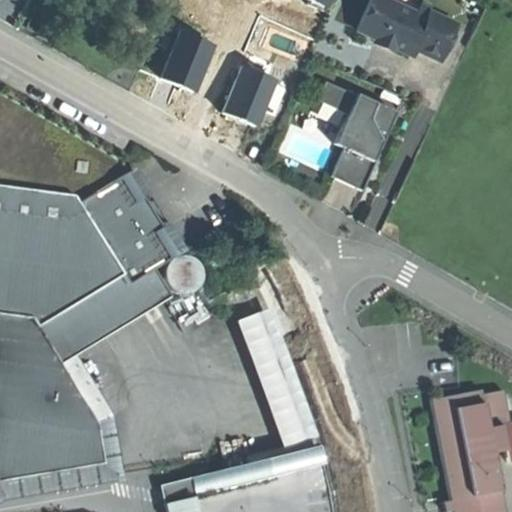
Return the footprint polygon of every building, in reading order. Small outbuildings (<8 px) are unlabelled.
[(427,19),(386,0),(371,0),(357,31),(376,39),(394,48),(411,56),(415,50),(439,61),(456,25),(430,12),(427,19)] [(394,48),(376,39),(374,44),(382,48),(392,52),(394,48)] [(355,97),(324,83),(316,101),(346,116),(332,145),(342,149),(329,178),(346,185),(360,192),(377,157),(374,155),(394,113),(356,95),(355,97)] [(0,480),(98,464),(93,427),(92,423),(32,326),(117,275),(123,283),(173,254),(117,161),(0,94),(0,480)] [(174,257),(173,254),(123,283),(117,275),(32,326),(92,423),(93,427),(98,464),(0,480),(0,495),(115,475),(105,418),(68,358),(170,297),(183,294),(200,277),(174,257)] [(312,438),(268,306),(235,317),(280,449),(312,438)] [(481,390),(430,400),(449,501),(441,502),(442,507),(443,511),(448,511),(451,511),(503,511),(493,453),(505,451),(507,463),(511,461),(511,422),(509,423),(503,390),(501,391),(481,394),(481,390)] [(318,445),(156,479),(162,511),(197,511),(193,491),(322,464),(318,445)]
